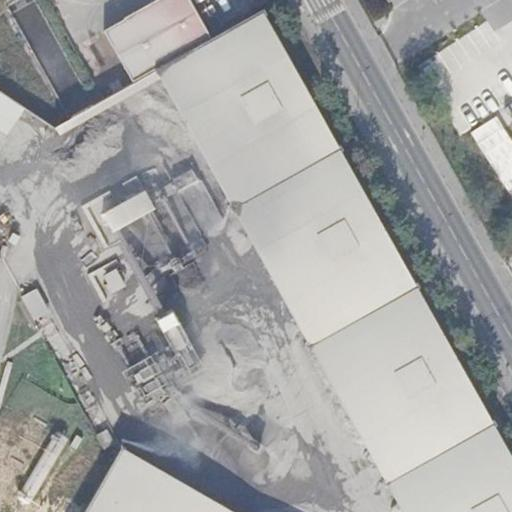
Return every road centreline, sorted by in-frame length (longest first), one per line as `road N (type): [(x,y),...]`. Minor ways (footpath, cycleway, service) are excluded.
road 1 (unclassified): [(324,0),(511,333)]
road 2 (unknown): [(197,214),(357,511)]
